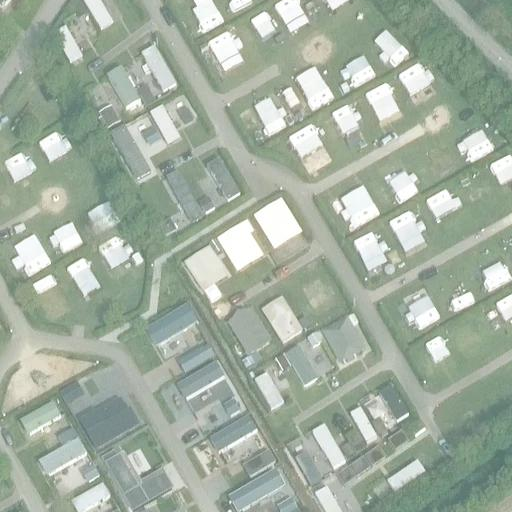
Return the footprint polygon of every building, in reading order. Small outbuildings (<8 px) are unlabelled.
[(0,0),(0,12),(1,13),(11,0),(0,0)] [(97,0),(80,0),(100,33),(113,25),(97,0)] [(70,67),(82,60),(65,29),(53,37),(70,67)] [(176,87),(154,49),(141,57),(163,95),(176,87)] [(106,78),(125,111),(140,103),(121,70),(106,78)] [(150,115),(167,147),(179,140),(162,109),(150,115)] [(124,128),(110,136),(137,184),(152,176),(124,128)] [(239,197),(219,162),(206,169),(227,205),(239,197)] [(203,221),(177,174),(166,180),(191,227),(203,221)] [(229,236),(219,243),(234,271),(245,265),(229,236)] [(340,372),(353,365),(331,327),(318,334),(340,372)] [(318,382),(300,350),(286,357),(304,390),(318,382)] [(267,376),(254,383),(271,413),(284,406),(267,376)] [(396,425),(409,417),(390,388),(378,396),(396,425)] [(27,439),(61,419),(52,405),(20,424),(27,439)] [(365,445),(376,440),(360,411),(349,416),(365,445)] [(345,464),(324,428),(312,434),(332,471),(345,464)] [(39,465),(46,480),(86,458),(78,442),(39,465)] [(417,464),(386,484),(394,496),(425,476),(417,464)] [(245,511),(285,490),(275,473),(228,500),(234,511),(245,511)] [(103,486),(70,505),(74,511),(86,511),(110,499),(103,486)] [(323,493),(333,511),(350,511),(336,486),(323,493)]
